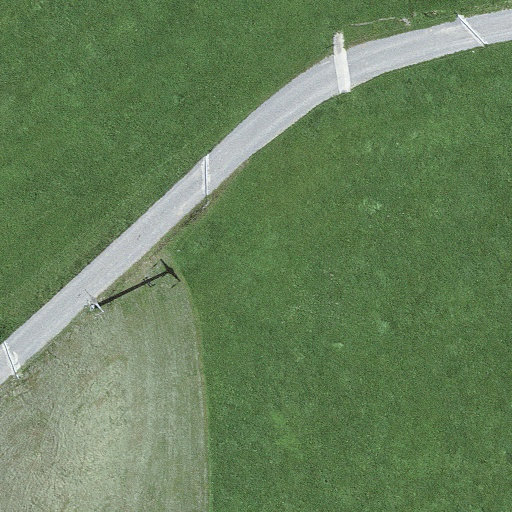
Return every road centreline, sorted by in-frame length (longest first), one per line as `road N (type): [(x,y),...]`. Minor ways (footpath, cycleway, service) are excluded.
road 1 (track): [(105,279),(359,75),(511,25)]
road 2 (track): [(0,370),(105,279)]
